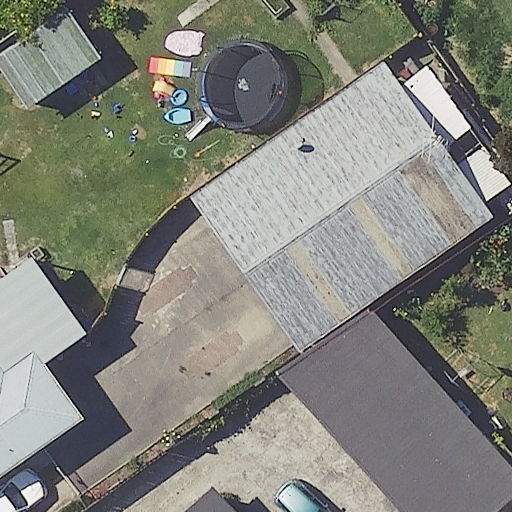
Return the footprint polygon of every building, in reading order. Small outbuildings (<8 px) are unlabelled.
[(70,7),(0,52),(0,68),(25,107),(102,57),(70,7)] [(382,58),(186,197),(298,354),(494,215),(382,58)] [(502,511),(511,504),(511,466),(376,310),(288,386),(396,511),(502,511)] [(0,356),(0,469),(82,412),(34,345),(6,365),(0,356)] [(240,511),(210,479),(173,511),(240,511)]
